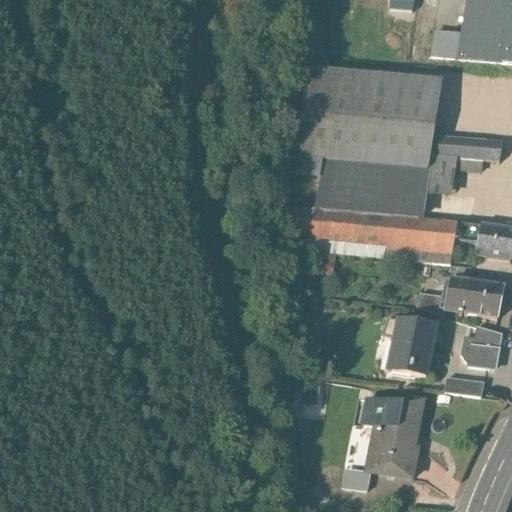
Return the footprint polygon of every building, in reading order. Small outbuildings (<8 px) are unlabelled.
[(511,7),(468,0),(466,0),(457,60),(511,68),(511,7)] [(431,131),(439,82),(306,58),(292,143),(324,148),(424,165),(431,131)] [(480,172),(481,161),(498,164),(501,143),(431,131),(424,165),(422,187),(451,192),(455,168),(480,172)] [(282,176),(318,181),(324,148),(292,143),(287,142),(282,176)] [(422,187),(424,165),(324,148),(318,181),(315,199),(417,214),(422,187)] [(282,203),(313,208),(315,199),(318,181),(282,176),(282,203)] [(417,214),(315,199),(313,208),(282,203),(283,235),(450,264),(452,250),(456,222),(417,214)] [(475,254),(481,227),(456,222),(452,250),(475,254)] [(511,232),(481,226),(481,227),(475,254),(475,257),(509,264),(511,248),(511,232)] [(469,283),(452,279),(448,297),(421,291),(416,305),(444,316),(445,308),(460,312),(459,315),(462,316),(462,314),(497,321),(504,290),(481,285),(482,280),(470,277),(469,283)] [(436,325),(386,315),(381,332),(398,338),(392,369),(425,376),(436,325)] [(498,354),(502,337),(477,328),(474,340),(464,338),(461,355),(468,367),(494,372),(497,354),(498,354)] [(403,401),(368,394),(363,421),(381,425),(372,468),(412,477),(418,446),(410,444),(412,435),(416,436),(423,401),(404,396),(403,401)]
